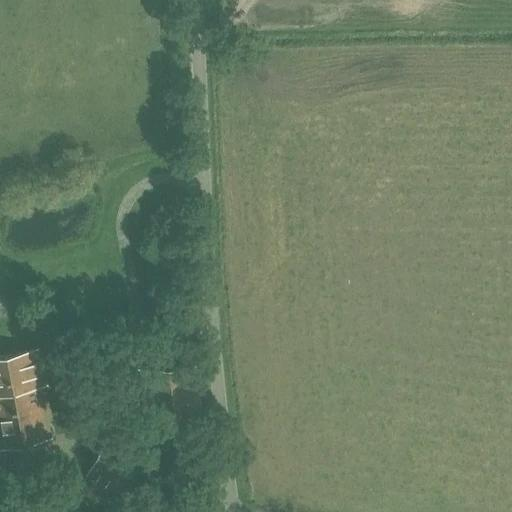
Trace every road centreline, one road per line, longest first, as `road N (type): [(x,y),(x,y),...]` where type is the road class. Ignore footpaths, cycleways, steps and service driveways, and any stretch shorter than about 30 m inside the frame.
road 1 (unclassified): [(230,511),(192,0)]
road 2 (track): [(240,165),(170,171),(143,179),(125,199),(120,222),(132,311)]
